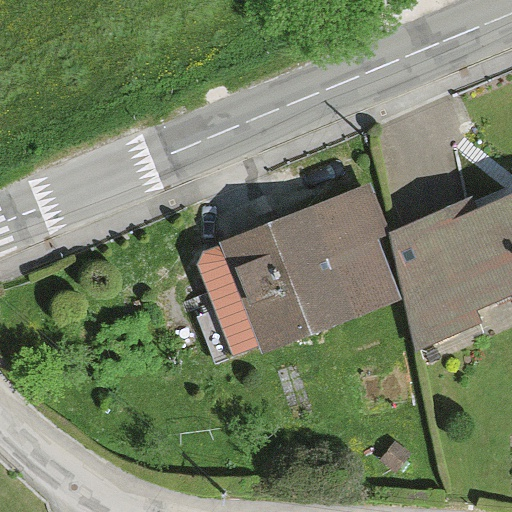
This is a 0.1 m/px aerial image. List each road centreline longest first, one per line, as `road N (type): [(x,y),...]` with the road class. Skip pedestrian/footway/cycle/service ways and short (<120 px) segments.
road 1 (tertiary): [(511,10),(0,218)]
road 2 (residential): [(146,511),(0,420)]
